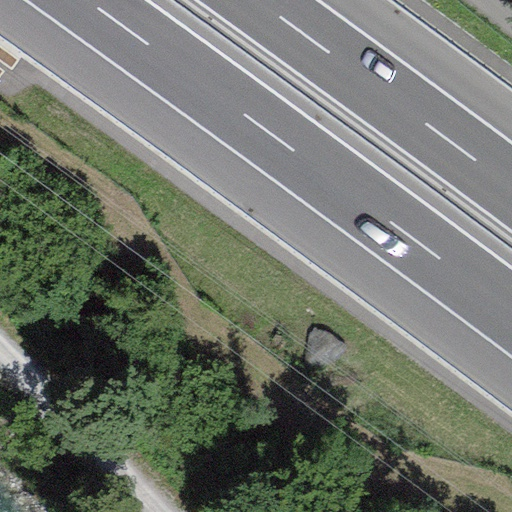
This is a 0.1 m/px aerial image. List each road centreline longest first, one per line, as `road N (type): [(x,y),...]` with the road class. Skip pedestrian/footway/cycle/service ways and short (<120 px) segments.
road 1 (motorway): [(86,0),(511,312)]
road 2 (motorway): [(511,187),(256,0)]
